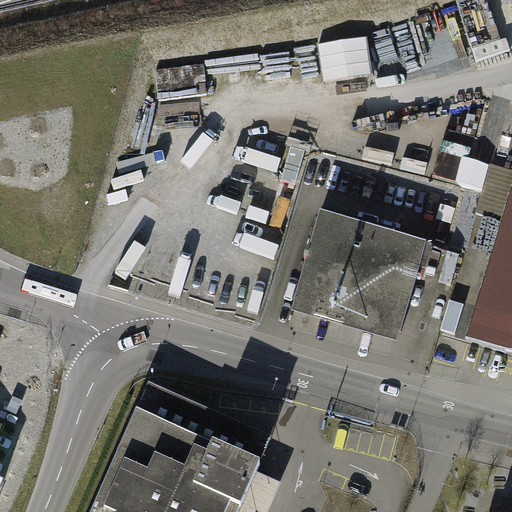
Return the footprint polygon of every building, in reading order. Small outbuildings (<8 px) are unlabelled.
[(490,0),(465,0),(408,14),(421,66),(478,52),(479,58),(511,50),(503,20),(476,27),(473,12),(493,7),(490,0)] [(511,187),(466,341),(511,354),(511,187)] [(425,245),(320,214),(294,303),(399,333),(425,245)] [(145,383),(133,411),(258,465),(265,450),(270,437),(145,383)] [(133,411),(88,511),(237,511),(254,474),(258,465),(133,411)] [(266,511),(278,484),(254,474),(237,511),(266,511)]
